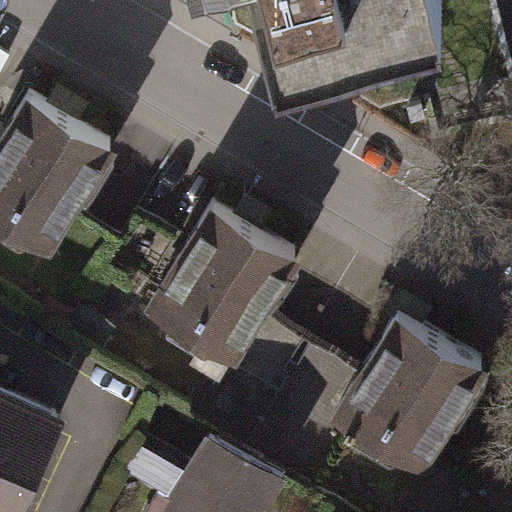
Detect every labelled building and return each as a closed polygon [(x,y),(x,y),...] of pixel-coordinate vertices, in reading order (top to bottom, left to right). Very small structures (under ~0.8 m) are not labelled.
[(487,0),(190,0),(511,188),(511,95),(511,93),(487,0)] [(0,225),(50,255),(117,140),(22,84),(0,121),(0,225)] [(145,308),(234,360),(298,250),(209,198),(145,308)] [(313,337),(282,390),(431,476),(495,365),(395,307),(361,365),(313,337)] [(0,511),(10,511),(58,412),(0,384),(0,511)] [(257,511),(279,473),(203,430),(156,511),(257,511)]
